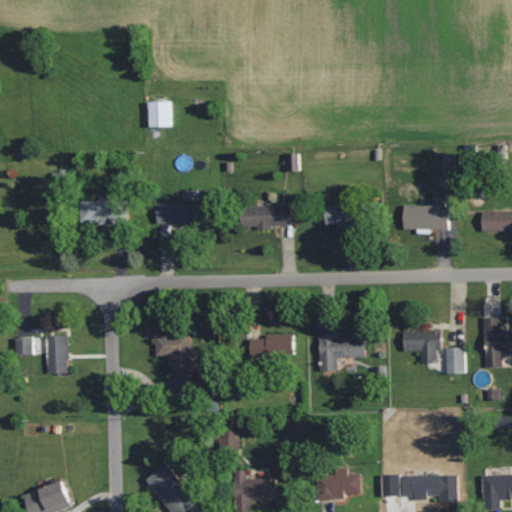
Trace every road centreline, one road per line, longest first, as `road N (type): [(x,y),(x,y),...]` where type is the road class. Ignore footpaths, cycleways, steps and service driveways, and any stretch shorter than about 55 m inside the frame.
road 1 (residential): [(511,272),(8,286)]
road 2 (residential): [(113,283),(115,511)]
